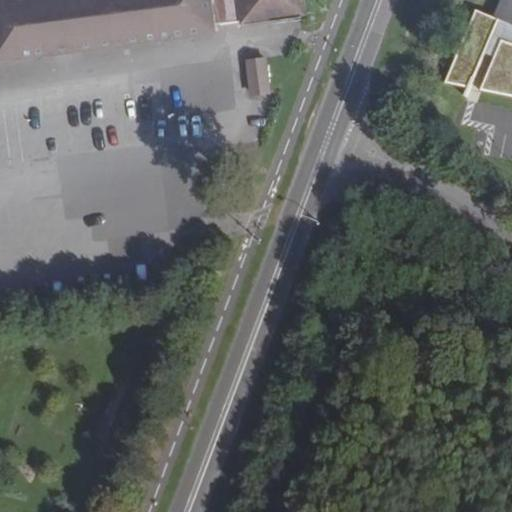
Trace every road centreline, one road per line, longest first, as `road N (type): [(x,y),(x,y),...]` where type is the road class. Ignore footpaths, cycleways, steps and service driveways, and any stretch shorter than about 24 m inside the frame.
road 1 (tertiary): [(183,511),(323,140)]
road 2 (unclassified): [(323,140),(511,233)]
road 3 (tertiary): [(323,140),(376,0)]
